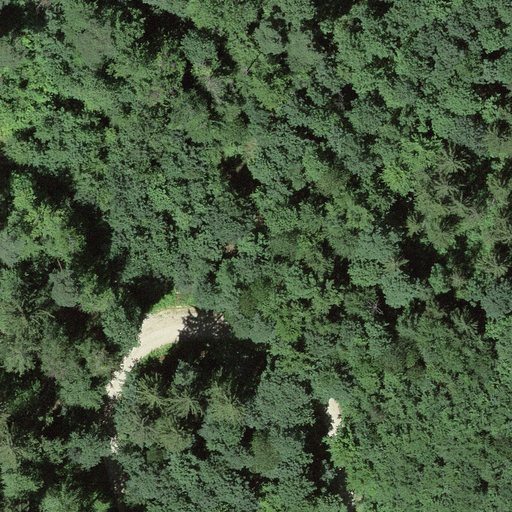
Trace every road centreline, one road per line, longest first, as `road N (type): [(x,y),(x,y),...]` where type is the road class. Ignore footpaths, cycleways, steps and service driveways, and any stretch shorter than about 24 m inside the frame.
road 1 (track): [(345,511),(335,428),(320,390),(292,355),(225,319),(187,318),(126,351),(112,378),(107,435),(130,511)]
road 2 (track): [(150,332),(75,197),(35,164),(0,160)]
